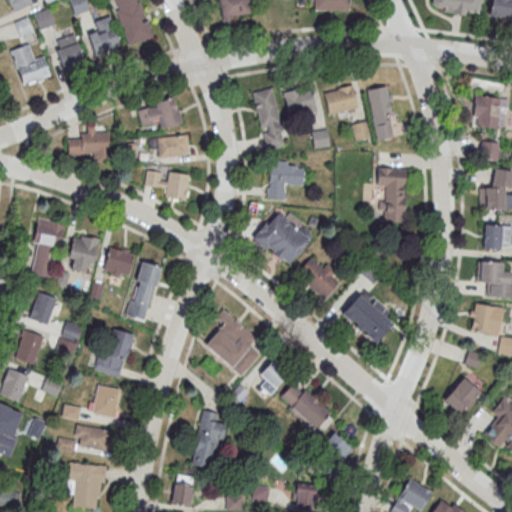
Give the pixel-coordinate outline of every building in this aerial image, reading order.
[(90,8),(87,0),(68,0),(74,14),(90,8)] [(138,0),(112,0),(127,44),(150,37),(138,0)] [(39,29),(55,23),(48,7),(33,13),(39,29)] [(119,47),(109,15),(92,21),(95,31),(86,34),(93,56),(119,47)] [(20,35),(32,30),(26,17),(14,22),(20,35)] [(61,67),(82,60),(73,32),(52,39),(61,67)] [(10,50),(22,85),(50,76),(43,56),(33,59),(27,43),(10,50)] [(327,113),(356,109),(352,85),(323,90),(327,113)] [(388,85),(367,88),(374,138),(394,136),(388,85)] [(309,86),(282,93),(288,116),(315,109),(309,86)] [(263,149),(283,145),(273,87),(253,91),(263,149)] [(471,124),(504,127),(507,98),(474,95),(471,124)] [(141,124),(158,119),(161,128),(181,121),(173,97),(136,108),(141,124)] [(367,138),(365,120),(351,122),(353,139),(367,138)] [(108,131),(95,132),(95,125),(85,125),(86,135),(66,137),(68,156),(110,153),(108,131)] [(313,146),(327,145),(325,129),(311,131),(313,146)] [(150,155),(186,155),(186,136),(150,136),(150,155)] [(480,159),(498,159),(498,140),(480,140),(480,159)] [(302,185),(303,162),(268,161),(267,197),(284,198),(284,184),(302,185)] [(185,201),(189,173),(146,167),(143,184),(165,188),(163,198),(185,201)] [(376,185),(383,185),(383,221),(403,221),(404,167),(376,167),(376,185)] [(511,208),(511,194),(510,195),(511,169),(492,169),(492,187),(483,187),(482,208),(511,208)] [(311,235),(273,208),(250,240),(288,266),(311,235)] [(30,274),(50,278),(61,221),(37,216),(32,241),(36,242),(30,274)] [(509,248),(509,225),(482,224),(482,248),(509,248)] [(93,269),(93,235),(69,235),(69,269),(93,269)] [(125,279),(134,253),(109,245),(100,271),(125,279)] [(295,275),(324,298),(340,277),(325,264),(323,267),(309,256),(295,275)] [(129,304),(148,309),(160,265),(141,260),(129,304)] [(371,284),(382,273),(370,260),(358,270),(371,284)] [(502,262),(479,261),(478,283),(488,283),(487,296),(511,296),(511,271),(502,271),(502,262)] [(46,324),(55,297),(36,291),(27,318),(46,324)] [(374,343),(391,322),(384,316),(388,311),(372,298),(368,303),(357,293),(339,314),(374,343)] [(490,330),(495,306),(473,302),(468,325),(490,330)] [(257,336),(222,307),(212,319),(219,326),(203,345),(240,376),(259,354),(249,346),(257,336)] [(13,357),(32,363),(42,334),(23,328),(13,357)] [(94,369),(119,377),(130,339),(105,332),(94,369)] [(257,374),(263,379),(259,384),(268,394),(287,374),(271,359),(257,374)] [(0,393),(17,401),(28,375),(8,367),(0,385),(0,393)] [(480,392),(463,376),(442,398),(459,414),(480,392)] [(335,415),(293,380),(278,399),(320,433),(335,415)] [(121,390),(97,384),(89,411),(113,418),(121,390)] [(484,436),(511,452),(511,405),(500,399),(491,414),(496,417),(484,436)] [(0,433),(6,436),(16,413),(0,405),(0,433)] [(223,417),(201,412),(190,462),(213,467),(223,417)] [(109,427),(74,425),(73,446),(108,448),(109,427)] [(337,464),(352,449),(337,435),(322,450),(337,464)] [(104,466),(68,461),(65,493),(74,494),(72,505),(98,509),(104,466)] [(418,511),(431,489),(408,477),(389,511),(418,511)] [(189,505),(193,484),(174,480),(170,502),(189,505)] [(293,505),(317,507),(319,484),(295,482),(293,505)] [(267,486),(253,484),(251,497),(265,499),(267,486)] [(0,503),(15,504),(15,491),(0,490),(0,503)] [(226,508),(240,508),(240,495),(226,495),(226,508)] [(458,511),(440,499),(430,511),(458,511)]
